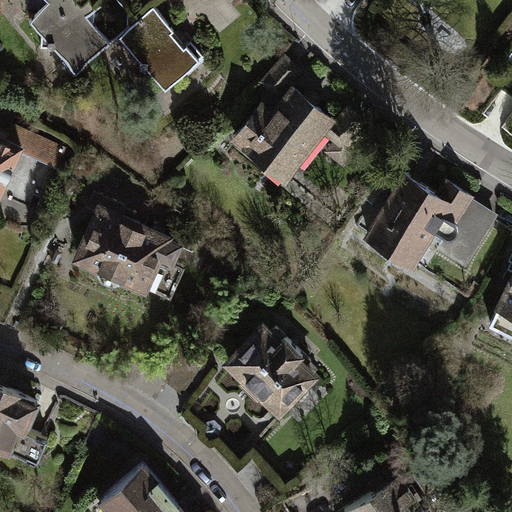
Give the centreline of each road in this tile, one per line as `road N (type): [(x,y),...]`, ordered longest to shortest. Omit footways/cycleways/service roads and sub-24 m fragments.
road 1 (residential): [(242,511),(225,487),(149,423),(0,342)]
road 2 (residential): [(511,169),(393,93),(288,0)]
